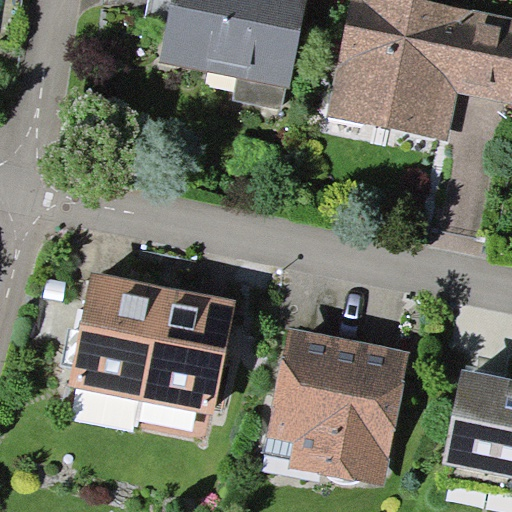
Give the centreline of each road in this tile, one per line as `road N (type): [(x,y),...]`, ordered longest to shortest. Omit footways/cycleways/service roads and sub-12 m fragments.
road 1 (residential): [(26,193),(511,293)]
road 2 (residential): [(26,193),(57,0)]
